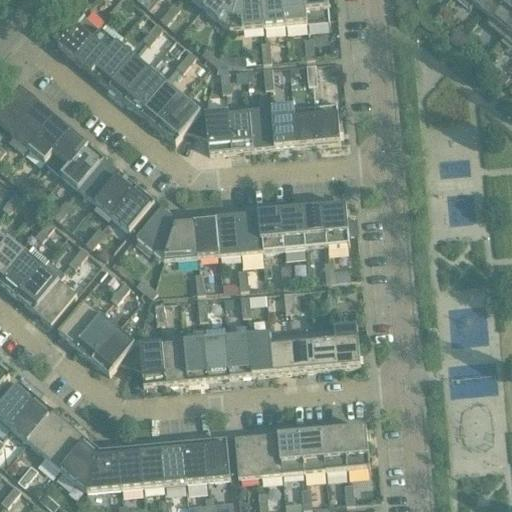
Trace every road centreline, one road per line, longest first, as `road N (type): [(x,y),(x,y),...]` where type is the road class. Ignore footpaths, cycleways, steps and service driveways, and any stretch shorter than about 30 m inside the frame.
road 1 (residential): [(409,388),(114,412),(0,315)]
road 2 (residential): [(387,170),(202,187),(9,34)]
road 3 (residential): [(409,388),(387,170)]
road 4 (residential): [(387,170),(373,0)]
road 5 (residential): [(419,511),(409,388)]
